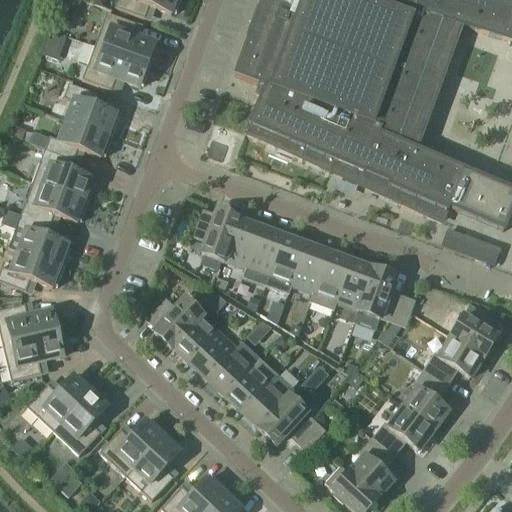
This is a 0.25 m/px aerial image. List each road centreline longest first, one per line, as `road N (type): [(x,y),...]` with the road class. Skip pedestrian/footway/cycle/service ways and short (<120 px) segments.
road 1 (residential): [(294,511),(101,326),(160,165)]
road 2 (residential): [(430,266),(160,165)]
road 3 (residential): [(160,165),(219,0)]
road 4 (residential): [(434,511),(511,407)]
